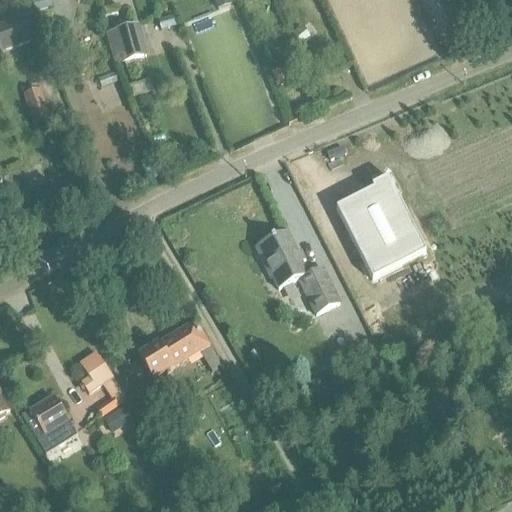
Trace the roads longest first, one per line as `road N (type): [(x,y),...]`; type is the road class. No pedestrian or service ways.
road 1 (unclassified): [(139,213),(511,50)]
road 2 (residential): [(139,213),(316,511)]
road 3 (unclassified): [(0,289),(139,213)]
